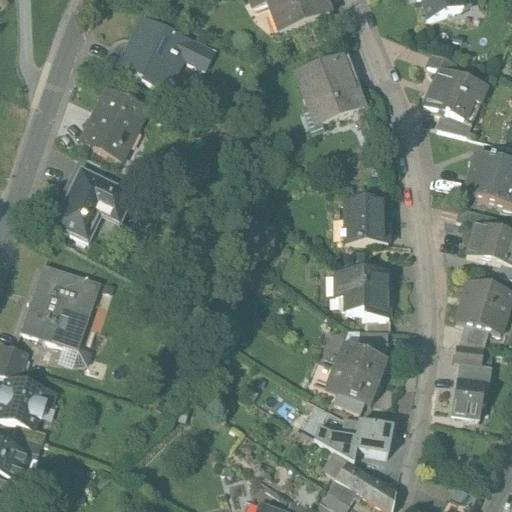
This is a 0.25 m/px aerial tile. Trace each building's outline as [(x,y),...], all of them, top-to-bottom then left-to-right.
[(249,0),(253,10),(268,4),(279,35),(328,16),(322,0),(249,0)] [(417,0),(417,1),(419,0),(421,0),(429,22),(461,12),(461,10),(468,8),(465,0),(417,0)] [(190,46),(142,23),(119,71),(137,80),(136,82),(154,91),(170,59),(182,65),(190,46)] [(455,66),(432,56),(426,69),(438,74),(439,73),(450,78),(455,66)] [(340,58),(295,75),(310,115),(314,113),(319,128),(363,112),(356,92),(353,93),(340,58)] [(450,78),(439,73),(438,74),(423,109),(443,118),(462,126),(471,106),(478,109),(485,93),(450,78)] [(511,93),(507,91),(502,102),(511,106),(511,93)] [(106,94),(79,148),(120,168),(127,153),(123,152),(142,114),(146,115),(146,114),(106,94)] [(462,126),(443,118),(437,133),(466,141),(471,130),(462,126)] [(511,168),(474,158),(463,199),(511,212),(511,168)] [(105,173),(78,160),(66,185),(72,188),(78,174),(99,184),(105,173)] [(72,188),(50,232),(86,250),(102,217),(120,226),(132,201),(99,184),(78,174),(72,188)] [(382,207),(344,208),(345,248),(387,247),(386,230),(382,230),(382,207)] [(499,223),(460,212),(457,224),(475,229),(475,228),(496,234),(499,223)] [(511,238),(496,234),(475,228),(475,229),(466,259),(502,269),(511,271),(511,238)] [(389,275),(389,263),(352,263),(352,276),(388,275),(389,275)] [(511,271),(502,269),(498,281),(511,285),(511,271)] [(98,291),(41,272),(19,339),(68,355),(83,311),(90,313),(98,291)] [(388,289),(388,275),(352,276),(348,276),(336,276),(336,301),(344,301),(344,318),(361,318),(361,323),(365,323),(389,323),(388,309),(392,307),(392,292),(388,289)] [(511,297),(468,285),(456,327),(466,330),(489,336),(500,339),(511,297)] [(389,323),(365,323),(365,335),(388,337),(390,337),(390,323),(389,323)] [(489,336),(466,330),(458,351),(482,355),(489,336)] [(365,335),(360,335),(359,349),(387,350),(388,337),(365,335)] [(387,350),(359,349),(355,356),(341,350),(333,370),(378,388),(385,368),(387,350)] [(26,360),(0,351),(0,367),(22,375),(26,360)] [(458,351),(455,351),(452,366),(480,370),(482,355),(458,351)] [(22,375),(0,367),(0,383),(5,385),(17,389),(22,375)] [(490,372),(459,368),(456,384),(488,390),(490,372)] [(378,388),(333,370),(324,392),(337,397),(363,408),(369,410),(378,388)] [(488,390),(456,384),(451,418),(479,422),(481,406),(485,407),(488,390)] [(17,389),(5,385),(2,397),(0,396),(0,426),(14,431),(32,436),(36,424),(39,426),(44,410),(40,409),(44,397),(17,389)] [(363,408),(337,397),(333,408),(359,419),(363,408)] [(348,442),(329,438),(327,452),(351,467),(353,456),(386,461),(391,433),(358,427),(356,439),(349,438),(348,442)] [(32,436),(14,431),(11,442),(40,451),(44,440),(32,436)] [(329,438),(318,433),(314,444),(327,452),(329,438)] [(11,442),(7,441),(4,451),(28,459),(37,462),(40,451),(11,442)] [(4,451),(0,449),(0,484),(13,489),(18,490),(28,459),(4,451)] [(391,511),(394,500),(344,468),(335,483),(357,497),(354,501),(359,503),(361,500),(380,511),(391,511)] [(357,497),(335,483),(327,495),(349,509),(354,501),(357,497)] [(0,484),(0,506),(1,502),(8,504),(13,489),(0,484)] [(431,491),(426,502),(413,496),(410,506),(423,511),(433,511),(439,500),(445,502),(447,498),(431,491)] [(465,511),(445,502),(439,500),(433,511),(465,511)]
